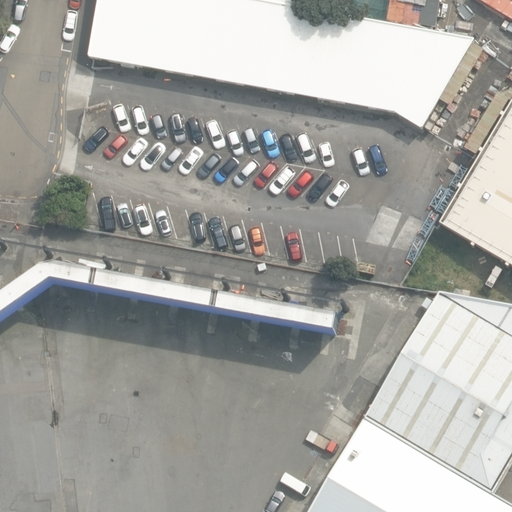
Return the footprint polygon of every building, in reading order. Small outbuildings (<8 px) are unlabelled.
[(100,0),(90,60),(396,114),(422,132),(475,44),(349,21),(352,0),(100,0)] [(511,106),(442,225),(511,266),(511,106)] [(0,511),(0,325),(60,283),(343,334),(347,317),(65,265),(52,267),(0,303),(0,511)] [(511,306),(445,294),(369,419),(511,506),(511,306)] [(511,511),(511,506),(369,419),(314,511),(511,511)] [(268,454),(264,482),(279,485),(286,437),(208,426),(205,445),(268,454)] [(114,477),(128,489),(151,461),(162,470),(175,455),(149,435),(114,477)] [(54,503),(79,471),(49,447),(24,479),(54,503)] [(168,490),(148,474),(134,492),(154,508),(168,490)] [(124,511),(90,480),(70,502),(81,511),(124,511)]
